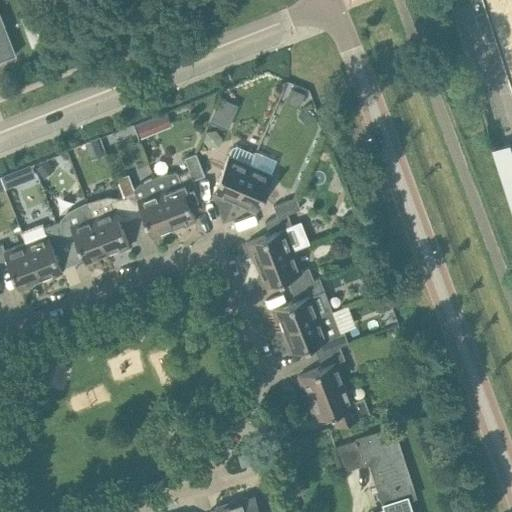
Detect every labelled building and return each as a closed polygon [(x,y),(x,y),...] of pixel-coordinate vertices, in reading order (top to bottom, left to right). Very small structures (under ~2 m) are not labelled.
[(0,59),(16,53),(0,11),(0,59)] [(286,102),(302,102),(303,86),(286,85),(286,102)] [(220,96),(210,120),(224,126),(234,102),(220,96)] [(148,119),(136,123),(141,137),(153,132),(148,119)] [(511,158),(507,140),(491,145),(511,220),(511,158)] [(235,200),(251,164),(255,153),(237,145),(232,146),(212,193),(225,198),(226,196),(235,200)] [(205,174),(198,156),(196,152),(184,156),(189,170),(193,179),(205,174)] [(32,164),(22,168),(26,180),(36,176),(32,164)] [(256,211),(264,193),(272,173),(251,164),(235,200),(244,204),(243,206),(256,211)] [(199,191),(193,179),(189,170),(178,174),(177,171),(164,173),(154,176),(159,189),(174,226),(183,223),(184,225),(196,220),(187,196),(199,191)] [(165,230),(174,226),(159,189),(154,176),(146,179),(133,188),(134,191),(123,195),(132,218),(143,213),(152,237),(165,232),(165,230)] [(123,195),(118,197),(118,196),(107,195),(88,200),(87,201),(92,216),(107,252),(116,249),(117,251),(130,246),(121,222),(132,218),(123,195)] [(287,213),(300,207),(296,196),(274,204),(278,216),(287,213)] [(98,256),(107,252),(92,216),(87,201),(67,210),(60,218),(61,220),(56,221),(65,243),(76,239),(86,263),(99,258),(98,256)] [(297,223),(292,225),(287,213),(278,216),(265,221),(270,232),(246,242),(251,254),(253,254),(257,263),(293,248),(309,242),(302,225),(297,223)] [(54,248),(65,243),(56,221),(44,226),(43,222),(21,230),(26,241),(40,278),(50,275),(50,277),(63,272),(54,248)] [(31,282),(40,278),(26,241),(5,250),(2,243),(0,243),(0,268),(10,265),(19,289),(32,284),(31,282)] [(314,279),(309,266),(302,269),(293,248),(257,263),(260,272),(258,273),(263,286),(287,276),(291,288),(314,279)] [(325,289),(319,291),(314,279),(291,288),(296,299),(272,308),(277,321),(279,320),(283,329),(333,310),(325,289)] [(340,345),(348,341),(344,330),(342,331),(333,310),(283,329),(286,339),(284,339),(289,352),(313,343),(318,354),(340,345)] [(338,361),(345,358),(340,345),(318,354),(322,365),(298,375),(303,387),(305,387),(309,396),(346,382),(338,361)] [(414,382),(410,387),(412,392),(421,389),(419,380),(418,381),(414,382)] [(346,382),(309,396),(312,405),(311,406),(316,419),(339,410),(344,421),(369,411),(364,398),(354,402),(346,382)] [(414,495),(396,441),(391,428),(354,440),(335,446),(343,470),(366,463),(365,461),(375,458),(379,469),(374,470),(387,507),(372,511),(410,511),(407,501),(409,501),(408,497),(414,495)] [(249,450),(239,454),(242,465),(253,461),(249,450)] [(301,475),(283,480),(288,498),(305,493),(301,475)] [(273,511),(272,511),(260,511),(254,495),(247,498),(246,495),(231,500),(235,511),(273,511)] [(235,511),(231,500),(216,505),(217,508),(209,510),(209,511),(235,511)]
